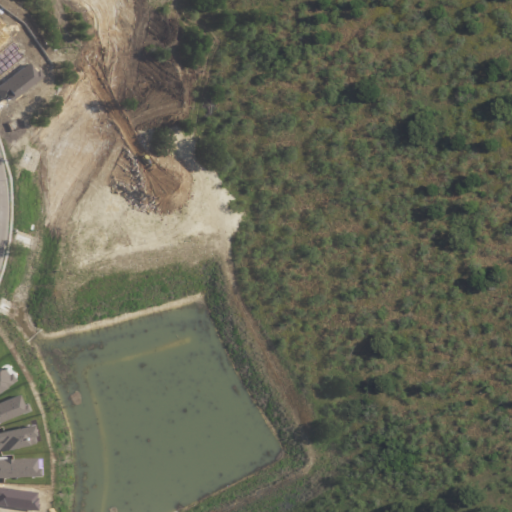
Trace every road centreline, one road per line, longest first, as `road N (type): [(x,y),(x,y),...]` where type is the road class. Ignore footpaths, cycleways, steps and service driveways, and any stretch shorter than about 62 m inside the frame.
road 1 (residential): [(145,0),(511,131)]
road 2 (residential): [(250,210),(266,226),(290,231),(408,231),(511,264)]
road 3 (residential): [(335,416),(506,450)]
road 4 (residential): [(492,124),(451,245)]
